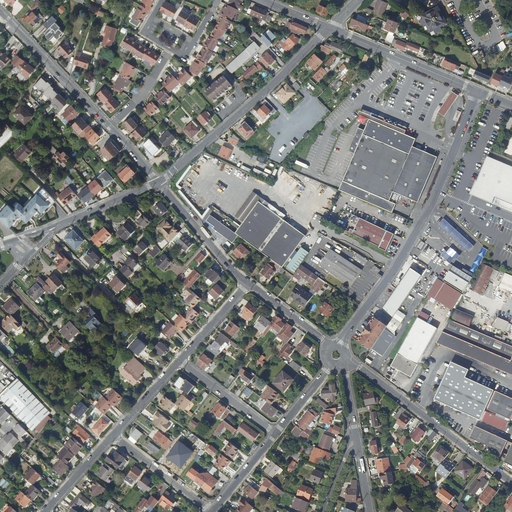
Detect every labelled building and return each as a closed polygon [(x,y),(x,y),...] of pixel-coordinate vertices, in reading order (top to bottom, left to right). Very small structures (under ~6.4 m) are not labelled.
[(19,0),(5,0),(4,1),(12,8),(19,0)] [(145,3),(143,6),(150,10),(152,7),(150,6),(153,0),(142,0),(141,1),(145,3)] [(232,0),(230,0),(228,5),(238,10),(242,11),(244,6),(240,4),(240,3),(232,0)] [(378,0),(373,12),(383,16),(388,3),(381,0),(378,0)] [(165,1),(159,10),(170,16),(170,15),(173,17),(178,9),(175,8),(175,7),(165,1)] [(328,11),(334,14),(336,12),(329,9),(331,5),(324,2),(323,6),(320,5),(317,11),(326,16),(328,11)] [(430,13),(428,12),(421,15),(423,18),(420,20),(423,27),(427,26),(430,32),(434,30),(435,34),(442,30),(440,26),(447,23),(445,20),(449,18),(445,11),(442,13),(437,3),(430,7),(431,10),(432,12),(430,13)] [(150,10),(143,6),(140,4),(132,17),(140,22),(142,19),(146,13),(148,14),(150,10)] [(62,13),(66,8),(62,5),(58,9),(62,13)] [(238,10),(228,5),(227,5),(224,10),(222,9),(219,14),(221,15),(231,21),(238,10)] [(263,19),(263,20),(265,21),(268,15),(268,14),(266,13),(267,12),(254,6),(250,14),(263,19)] [(92,11),(105,17),(106,14),(93,8),(92,11)] [(407,18),(410,11),(404,8),(401,15),(407,18)] [(181,23),(184,25),(190,15),(182,10),(176,19),(181,22),(181,23)] [(33,12),(25,19),(32,27),(40,19),(33,12)] [(184,25),(184,26),(187,28),(188,27),(190,28),(193,30),(199,20),(190,15),(184,25)] [(231,21),(221,15),(218,19),(219,19),(218,22),(219,23),(216,27),(225,32),(226,32),(232,22),(231,21)] [(356,20),(365,24),(367,19),(359,15),(356,20)] [(61,28),(51,17),(45,23),(49,27),(43,33),(46,36),(48,34),(51,37),(53,35),(58,39),(61,36),(60,35),(63,33),(59,29),(61,28)] [(105,37),(113,40),(117,26),(118,22),(112,20),(113,19),(109,17),(106,24),(109,25),(105,37)] [(368,25),(365,24),(356,20),(353,19),(350,25),(365,31),(368,25)] [(398,23),(389,19),(384,29),(394,33),(398,23)] [(292,28),(290,32),(295,34),(297,34),(297,33),(295,32),(296,30),(305,34),(307,29),(293,23),(292,24),(288,22),(286,26),(291,27),(292,28)] [(218,42),(219,42),(225,32),(216,27),(216,26),(214,30),(215,30),(214,32),(213,32),(210,37),(218,42)] [(275,37),(270,31),(264,36),(263,35),(260,38),(267,45),(267,46),(270,44),(269,43),(275,37)] [(255,33),(252,37),(257,41),(260,37),(255,33)] [(395,36),(388,33),(386,40),(392,43),(395,36)] [(280,41),(278,42),(281,45),(288,52),(299,40),(293,35),(284,44),(280,41)] [(121,45),(131,51),(136,42),(137,42),(126,36),(124,39),(121,45)] [(218,42),(210,37),(209,36),(203,46),(204,47),(212,52),(218,42)] [(407,44),(397,40),(394,47),(404,51),(406,47),(414,50),(416,45),(408,42),(407,44)] [(69,44),(65,41),(56,49),(59,52),(60,51),(62,54),(66,58),(73,51),(67,45),(69,44)] [(139,44),(136,42),(131,51),(143,59),(143,58),(148,49),(145,47),(144,48),(143,47),(143,46),(140,44),(139,44)] [(326,43),(324,46),(331,49),(335,50),(340,53),(341,51),(341,50),(342,46),(332,42),(331,45),(326,43)] [(259,48),(253,43),(226,69),(231,74),(259,48)] [(329,53),(331,49),(324,46),(321,45),(318,49),(329,53)] [(212,52),(204,47),(201,51),(200,53),(199,53),(197,57),(198,58),(208,63),(213,52),(212,52)] [(9,57),(6,55),(4,53),(5,52),(1,49),(0,49),(0,64),(2,66),(9,57)] [(160,56),(148,49),(143,58),(155,65),(160,56)] [(82,53),(78,52),(74,64),(87,69),(91,59),(81,56),(82,53)] [(258,57),(255,59),(257,61),(260,65),(263,63),(267,67),(274,61),(266,53),(259,59),(258,57)] [(314,54),(306,62),(314,69),(322,61),(314,54)] [(333,54),(324,63),(328,66),(336,57),(333,54)] [(19,67),(18,68),(21,71),(27,63),(18,56),(13,62),(19,67)] [(2,66),(5,68),(12,60),(9,57),(2,66)] [(443,57),(440,64),(454,70),(455,68),(458,69),(460,66),(444,60),(445,58),(443,57)] [(206,64),(197,59),(195,62),(194,61),(188,70),(197,75),(197,76),(203,67),(204,67),(206,64)] [(353,63),(351,61),(346,66),(343,69),(342,71),(344,73),(353,63)] [(129,79),(134,71),(136,68),(126,62),(119,74),(120,74),(129,79)] [(262,67),(257,62),(242,75),(246,79),(257,69),(258,71),(262,67)] [(34,69),(27,63),(21,71),(20,72),(19,72),(17,76),(22,80),(25,76),(27,78),(34,69)] [(321,67),(311,76),(315,80),(320,75),(322,76),(326,72),(321,67)] [(180,83),(183,86),(192,77),(184,68),(180,72),(181,73),(179,74),(175,78),(180,83)] [(473,75),(489,82),(491,77),(475,70),(473,75)] [(491,83),(498,86),(499,86),(502,87),(503,85),(509,88),(511,82),(511,78),(504,75),(503,76),(495,73),(491,83)] [(120,74),(113,86),(122,91),(125,86),(127,87),(131,81),(129,79),(120,74)] [(170,92),(180,83),(175,78),(172,74),(162,84),(170,92)] [(223,75),(204,92),(213,102),(232,85),(223,75)] [(44,93),(51,84),(52,84),(49,81),(47,82),(45,81),(46,80),(43,76),(35,84),(44,93)] [(55,87),(51,84),(44,93),(43,93),(48,98),(52,101),(53,100),(59,93),(56,90),(55,91),(53,89),(55,87)] [(278,97),(284,103),(294,93),(287,86),(281,91),(283,92),(278,97)] [(101,100),(104,104),(112,96),(113,95),(105,87),(97,94),(102,99),(101,100)] [(154,97),(162,105),(170,97),(163,90),(160,93),(158,95),(157,94),(154,97)] [(59,93),(53,100),(62,109),(68,102),(59,93)] [(294,93),(284,103),(285,104),(294,93)] [(112,96),(104,104),(112,112),(120,105),(112,96)] [(152,102),(144,109),(149,115),(150,116),(159,108),(152,102)] [(26,123),(33,115),(21,105),(11,116),(19,123),(22,120),(26,123)] [(63,115),(66,118),(62,121),(66,125),(70,122),(79,113),(72,106),(63,115)] [(264,106),(257,113),(264,119),(271,113),(264,106)] [(211,119),(205,113),(198,119),(203,126),(211,119)] [(275,121),(280,126),(286,121),(280,116),(275,121)] [(89,125),(81,117),(72,126),(80,134),(89,125)] [(126,130),(129,133),(138,125),(130,117),(123,123),(128,128),(126,130)] [(0,148),(16,132),(4,120),(0,124),(0,148)] [(412,148),(415,140),(369,121),(364,132),(358,130),(349,153),(355,156),(340,190),(356,197),(387,210),(390,203),(396,205),(400,196),(418,204),(437,158),(414,149),(411,156),(409,155),(412,148)] [(194,134),(198,130),(192,123),(184,130),(191,138),(195,135),(194,134)] [(245,123),(237,130),(245,138),(253,132),(245,123)] [(135,136),(140,141),(147,134),(140,126),(132,134),(134,137),(135,136)] [(92,129),(85,136),(94,145),(98,142),(96,140),(100,137),(92,129)] [(176,138),(169,131),(160,139),(167,147),(176,138)] [(260,144),(270,133),(268,131),(258,142),(260,144)] [(230,138),(228,143),(240,148),(244,144),(238,141),(239,139),(233,135),(232,138),(230,138)] [(152,156),(160,150),(155,145),(157,143),(151,136),(142,145),(152,156)] [(120,152),(111,142),(102,150),(104,153),(103,154),(109,161),(114,157),(116,159),(120,156),(118,153),(120,152)] [(32,150),(25,143),(14,154),(22,161),(32,150)] [(69,163),(66,160),(69,157),(64,152),(61,154),(52,145),(50,147),(52,150),(51,151),(55,155),(55,156),(65,166),(69,163)] [(219,156),(226,159),(230,150),(223,147),(219,156)] [(265,164),(268,159),(260,156),(259,156),(257,161),(265,164)] [(511,167),(487,157),(486,156),(475,181),(473,187),(472,189),(479,192),(479,190),(493,196),(491,202),(511,211),(511,167)] [(135,173),(128,166),(125,169),(123,167),(121,165),(116,171),(126,181),(135,173)] [(74,169),(70,166),(66,171),(68,173),(63,179),(67,184),(73,180),(69,175),(74,169)] [(97,179),(105,188),(113,180),(106,171),(97,179)] [(471,194),(491,202),(493,196),(479,190),(479,192),(472,189),(473,187),(475,181),(474,180),(469,193),(471,194)] [(85,201),(94,194),(90,190),(85,184),(80,188),(83,191),(79,194),(85,201)] [(37,219),(55,200),(43,186),(24,208),(18,203),(12,209),(7,205),(0,212),(0,219),(10,228),(20,216),(27,222),(33,216),(37,219)] [(61,195),(68,204),(72,201),(71,200),(77,196),(70,188),(61,195)] [(235,217),(243,222),(259,201),(262,198),(254,193),(251,196),(235,217)] [(267,208),(269,206),(270,205),(262,198),(259,201),(243,222),(239,227),(235,234),(242,238),(257,249),(270,259),(279,266),(282,268),(306,237),(283,220),(267,208)] [(396,205),(390,203),(387,210),(393,213),(396,205)] [(159,204),(153,210),(161,218),(167,212),(159,204)] [(270,205),(269,206),(267,208),(283,220),(286,216),(282,213),(270,205)] [(144,216),(139,221),(144,227),(149,222),(144,216)] [(213,229),(235,245),(242,238),(235,234),(210,216),(206,221),(214,227),(213,229)] [(395,234),(361,218),(358,224),(355,230),(353,233),(353,234),(380,247),(380,248),(387,251),(392,240),(395,234)] [(448,234),(453,228),(445,220),(440,226),(448,234)] [(170,243),(179,233),(174,228),(171,231),(167,227),(169,225),(165,221),(158,228),(162,233),(161,234),(170,243)] [(121,229),(115,235),(122,242),(134,230),(128,224),(121,230),(121,229)] [(96,234),(91,239),(98,247),(111,235),(104,228),(96,235),(96,234)] [(450,236),(469,252),(474,246),(455,230),(450,236)] [(80,245),(83,242),(74,232),(67,239),(76,249),(80,245)] [(183,235),(177,242),(186,251),(192,244),(183,235)] [(135,249),(134,250),(136,253),(138,252),(141,254),(147,247),(142,242),(135,248),(135,249)] [(149,252),(154,257),(162,250),(157,245),(149,252)] [(245,258),(250,253),(241,245),(233,253),(241,260),(244,257),(245,258)] [(294,272),(309,253),(301,247),(286,267),(294,272)] [(456,262),(460,258),(451,249),(447,254),(445,252),(441,256),(450,265),(454,261),(456,262)] [(98,264),(101,261),(92,251),(85,258),(94,267),(98,264)] [(331,251),(320,267),(351,288),(361,272),(331,251)] [(56,264),(62,270),(64,267),(67,270),(69,268),(67,266),(70,262),(61,253),(58,256),(61,259),(56,264)] [(205,257),(200,253),(195,259),(200,262),(205,257)] [(356,254),(353,260),(365,268),(368,262),(356,254)] [(164,255),(156,263),(163,269),(171,261),(164,255)] [(469,271),(475,274),(482,261),(484,258),(478,255),(469,271)] [(138,263),(131,256),(125,263),(127,264),(120,271),(127,278),(133,271),(132,270),(138,263)] [(276,269),(279,266),(270,259),(269,260),(271,261),(269,264),(273,267),(271,269),(267,266),(263,272),(270,277),(276,269)] [(484,295),(494,267),(483,263),(473,291),(484,295)] [(305,270),(306,268),(302,265),(294,276),(298,279),(301,276),(314,284),(318,278),(305,270)] [(282,274),(285,270),(282,268),(279,266),(276,269),(282,274)] [(453,267),(450,273),(469,284),(473,278),(462,272),(453,267)] [(371,272),(377,276),(380,272),(374,268),(371,272)] [(462,272),(473,278),(475,274),(469,271),(464,268),(462,272)] [(212,269),(206,276),(213,282),(219,276),(212,269)] [(410,269),(381,311),(393,318),(394,318),(398,311),(422,276),(410,269)] [(195,271),(183,284),(186,286),(189,289),(200,276),(195,271)] [(113,286),(118,280),(110,272),(104,278),(112,286),(113,286)] [(500,286),(511,291),(511,290),(511,274),(506,272),(500,286)] [(44,282),(43,281),(37,275),(33,278),(38,283),(45,291),(47,293),(51,289),(49,287),(51,285),(53,287),(53,288),(60,282),(52,273),(45,280),(44,282)] [(186,276),(182,273),(178,279),(181,281),(186,276)] [(469,284),(450,273),(444,282),(463,293),(464,294),(469,284)] [(317,292),(325,283),(319,279),(318,278),(314,284),(311,288),(312,289),(316,292),(317,292)] [(453,310),(463,293),(444,282),(438,279),(432,290),(430,289),(419,308),(423,310),(431,296),(453,310)] [(36,300),(45,291),(38,283),(29,292),(36,300)] [(208,292),(209,293),(217,285),(216,284),(208,292)] [(224,292),(217,285),(209,293),(217,300),(217,299),(220,302),(224,298),(221,295),(224,292)] [(189,295),(184,301),(191,308),(192,308),(200,299),(189,289),(186,286),(183,290),(189,295)] [(301,304),(305,307),(313,296),(310,294),(308,294),(308,295),(309,293),(303,289),(302,290),(301,290),(300,291),(296,288),(290,296),(294,299),(295,298),(295,299),(297,300),(296,301),(296,303),(299,304),(301,304)] [(128,289),(121,296),(129,305),(137,297),(128,289)] [(12,300),(4,308),(6,309),(12,316),(20,308),(12,300)] [(326,302),(320,310),(329,316),(334,309),(326,302)] [(245,316),(250,320),(252,318),(251,317),(257,310),(249,304),(243,311),(247,314),(245,316)] [(97,319),(100,317),(91,308),(88,311),(92,315),(84,323),(88,327),(89,326),(94,331),(101,323),(97,319)] [(199,315),(192,308),(191,308),(183,317),(189,322),(193,325),(195,323),(193,321),(199,315)] [(456,308),(452,319),(470,326),(474,316),(456,308)] [(12,316),(6,309),(1,314),(2,315),(0,316),(0,323),(4,328),(10,323),(12,326),(17,321),(12,316)] [(428,321),(430,315),(421,310),(418,316),(428,321)] [(398,311),(394,318),(401,322),(405,316),(398,311)] [(181,315),(172,324),(181,332),(185,328),(184,327),(189,322),(183,317),(181,315)] [(270,326),(269,325),(263,334),(261,336),(263,338),(272,327),(279,333),(285,326),(280,322),(281,321),(277,317),(270,326)] [(511,322),(497,317),(494,326),(509,332),(511,323),(511,322)] [(254,327),(263,334),(269,325),(270,324),(262,318),(254,327)] [(392,330),(395,332),(401,322),(394,318),(393,318),(387,327),(392,330)] [(417,318),(390,366),(410,377),(437,329),(438,325),(435,324),(433,327),(417,318)] [(358,343),(371,351),(373,349),(385,330),(387,327),(374,319),(358,343)] [(511,375),(511,347),(449,320),(437,343),(511,375)] [(144,326),(139,321),(136,325),(130,331),(135,335),(144,326)] [(181,332),(172,324),(171,322),(162,332),(170,339),(172,337),(175,340),(179,336),(183,339),(186,336),(181,332)] [(71,323),(65,328),(74,337),(80,332),(71,323)] [(233,337),(239,329),(232,323),(225,331),(233,337)] [(278,336),(287,343),(294,335),(290,331),(292,328),(287,324),(278,336)] [(70,341),(74,337),(65,328),(61,332),(70,341)] [(373,349),(383,355),(395,337),(392,335),(389,333),(385,330),(373,349)] [(227,344),(230,340),(221,333),(218,336),(220,337),(213,346),(212,345),(208,350),(218,357),(228,345),(227,344)] [(66,347),(68,345),(60,337),(58,334),(55,337),(57,339),(47,348),(58,358),(61,356),(61,354),(58,351),(64,346),(66,347)] [(254,334),(251,338),(253,339),(257,342),(260,338),(254,334)] [(137,339),(129,348),(139,356),(147,348),(137,339)] [(160,342),(153,349),(162,356),(168,349),(160,342)] [(249,343),(244,350),(248,353),(253,346),(249,343)] [(291,347),(287,343),(277,356),(282,360),(286,354),(288,356),(291,352),(289,350),(291,347)] [(298,346),(295,350),(305,357),(308,354),(307,353),(311,349),(303,343),(300,347),(298,346)] [(205,371),(212,361),(204,355),(197,364),(205,371)] [(293,361),(290,366),(298,372),(301,368),(293,361)] [(453,361),(435,401),(506,432),(511,418),(511,399),(467,378),(470,369),(453,361)] [(134,377),(130,382),(134,386),(146,372),(138,366),(131,374),(134,377)] [(290,385),(294,380),(283,371),(273,384),(284,393),(290,385)] [(254,378),(246,372),(243,376),(241,378),(245,381),(244,382),(248,386),(254,378)] [(226,382),(230,385),(235,378),(231,375),(226,382)] [(181,377),(174,385),(187,394),(194,385),(186,379),(185,380),(181,377)] [(17,378),(0,395),(0,403),(3,400),(33,430),(51,413),(17,378)] [(331,386),(331,391),(321,392),(322,397),(331,396),(331,402),(336,401),(335,396),(337,395),(336,390),(335,390),(334,385),(331,386)] [(271,405),(275,400),(273,399),(277,392),(269,386),(261,397),(268,403),(271,405)] [(170,397),(169,399),(173,402),(175,400),(173,399),(179,392),(173,387),(168,395),(170,397)] [(247,395),(251,390),(247,387),(243,392),(247,395)] [(113,389),(105,398),(113,405),(114,406),(116,403),(117,404),(123,398),(113,389)] [(185,411),(192,401),(183,394),(175,404),(185,411)] [(373,394),(364,395),(365,406),(378,403),(377,399),(374,399),(373,394)] [(173,402),(169,399),(165,396),(162,399),(163,400),(159,404),(169,412),(175,404),(173,402)] [(109,409),(113,405),(105,398),(103,397),(95,406),(96,407),(103,414),(108,408),(109,409)] [(318,399),(316,401),(324,409),(326,406),(318,399)] [(81,401),(72,412),(80,419),(89,408),(81,401)] [(273,417),(278,410),(271,405),(268,403),(263,410),(273,417)] [(211,411),(207,417),(209,419),(214,413),(220,418),(226,409),(219,404),(213,412),(211,411)] [(103,414),(96,407),(93,410),(100,417),(103,414)] [(394,418),(398,421),(402,415),(403,414),(406,410),(402,407),(394,418)] [(11,415),(4,408),(0,413),(0,422),(3,424),(7,419),(11,415)] [(329,414),(324,412),(323,415),(324,416),(322,422),(331,424),(334,413),(337,413),(336,408),(330,409),(329,414)] [(221,419),(223,421),(224,421),(231,412),(228,409),(224,414),(224,415),(221,419)] [(154,416),(156,418),(152,423),(165,433),(170,427),(167,424),(169,422),(157,412),(154,416)] [(309,412),(298,426),(304,431),(318,415),(314,412),(312,414),(309,412)] [(406,418),(402,415),(398,421),(397,423),(405,429),(410,421),(406,418)] [(102,418),(93,429),(98,434),(108,423),(102,418)] [(219,435),(227,423),(224,421),(223,421),(215,432),(219,435)] [(28,432),(20,423),(16,427),(14,429),(19,434),(16,437),(20,440),(22,442),(24,440),(22,437),(28,432)] [(221,436),(229,425),(227,423),(219,435),(221,436)] [(242,423),(237,430),(252,442),(257,434),(242,423)] [(334,425),(334,427),(330,426),(328,431),(339,435),(342,427),(334,425)] [(308,441),(311,437),(304,431),(298,426),(292,433),(298,438),(300,435),(308,441)] [(475,427),(470,439),(485,446),(484,450),(501,458),(508,442),(475,427)] [(417,431),(415,430),(413,433),(414,434),(412,437),(418,442),(425,434),(419,428),(417,431)] [(83,429),(77,436),(79,438),(77,440),(82,445),(90,435),(83,429)] [(137,430),(131,436),(138,441),(143,434),(137,430)] [(433,440),(437,434),(434,431),(429,437),(433,440)] [(6,436),(3,438),(13,448),(20,440),(16,437),(11,432),(9,435),(7,437),(6,436)] [(159,444),(166,450),(172,442),(162,434),(157,440),(160,443),(159,444)] [(323,434),(318,448),(329,453),(332,445),(331,445),(333,438),(323,434)] [(73,437),(65,446),(66,447),(74,455),(78,450),(79,451),(83,446),(82,445),(77,440),(73,437)] [(13,448),(3,438),(1,441),(2,443),(0,445),(0,448),(3,451),(7,455),(13,448)] [(199,451),(206,444),(200,438),(193,445),(199,451)] [(219,441),(214,447),(217,450),(218,450),(222,444),(219,441)] [(371,442),(373,455),(380,453),(379,450),(377,450),(376,441),(371,442)] [(235,454),(239,450),(229,443),(223,451),(234,459),(235,456),(234,455),(235,454)] [(150,444),(148,448),(157,456),(161,452),(150,444)] [(28,449),(29,448),(27,447),(24,451),(25,452),(22,456),(29,462),(35,455),(28,449)] [(66,464),(74,455),(66,447),(57,457),(61,460),(66,464)] [(213,456),(218,450),(217,450),(214,447),(213,448),(211,447),(207,452),(213,456)] [(328,460),(331,454),(329,453),(318,448),(315,447),(309,461),(314,464),(317,456),(328,460)] [(433,456),(443,463),(443,461),(445,459),(449,454),(440,447),(433,456)] [(175,450),(173,453),(181,459),(183,456),(175,450)] [(171,451),(166,458),(169,460),(171,459),(179,466),(183,461),(181,459),(173,453),(171,451)] [(116,452),(113,456),(111,458),(109,457),(107,461),(117,469),(124,459),(116,452)] [(223,470),(226,467),(225,466),(226,464),(228,464),(230,461),(221,454),(214,463),(223,470)] [(422,459),(416,454),(407,467),(408,469),(410,471),(413,467),(412,466),(413,465),(414,466),(419,469),(423,464),(420,462),(422,459)] [(374,461),(377,475),(379,475),(390,472),(388,458),(374,461)] [(60,476),(69,467),(66,464),(61,460),(53,469),(60,476)] [(273,477),(281,468),(273,461),(266,471),(273,477)] [(448,464),(443,461),(443,463),(437,470),(447,478),(456,466),(451,463),(450,464),(448,467),(447,466),(448,464)] [(289,462),(285,467),(289,470),(293,466),(289,462)] [(456,472),(465,479),(473,469),(463,462),(456,472)] [(106,480),(114,470),(105,463),(103,466),(104,467),(101,470),(98,474),(106,480)] [(141,472),(134,466),(125,478),(124,480),(125,481),(126,480),(129,482),(131,480),(132,481),(134,480),(135,480),(141,472)] [(33,468),(24,477),(27,480),(32,484),(40,475),(33,468)] [(192,468),(187,475),(194,480),(199,474),(192,468)] [(315,470),(311,480),(319,483),(323,474),(315,470)] [(436,472),(446,479),(447,478),(437,470),(436,472)] [(393,484),(391,472),(390,472),(379,475),(380,480),(383,480),(384,486),(393,484)] [(218,481),(209,474),(205,478),(200,485),(209,493),(210,491),(211,493),(213,490),(212,489),(218,481)] [(49,477),(46,480),(52,485),(54,482),(49,477)] [(152,483),(144,477),(135,488),(140,492),(143,489),(146,491),(146,490),(149,492),(154,485),(152,484),(152,483)] [(427,484),(419,478),(416,481),(424,487),(427,484)] [(482,478),(479,482),(477,480),(469,491),(471,493),(474,495),(486,480),(482,478)] [(277,494),(281,490),(267,479),(261,490),(265,492),(268,488),(277,494)] [(31,500),(34,496),(38,490),(32,484),(27,480),(24,484),(28,488),(23,493),(31,500)] [(104,488),(95,481),(92,485),(91,485),(89,487),(91,489),(89,492),(96,498),(100,493),(104,488)] [(252,481),(249,485),(250,485),(259,493),(261,494),(262,492),(257,488),(258,485),(252,481)] [(351,481),(351,488),(346,488),(346,501),(356,502),(356,495),(357,481),(351,481)] [(437,491),(427,483),(427,484),(424,487),(434,494),(437,491)] [(253,499),(259,493),(250,485),(245,492),(253,499)] [(301,486),(298,494),(309,498),(312,490),(301,486)] [(485,497),(491,501),(497,493),(489,487),(482,497),(484,499),(485,497)] [(443,489),(437,496),(444,502),(445,501),(449,504),(454,497),(443,489)] [(169,493),(167,491),(161,499),(163,500),(164,499),(173,506),(176,502),(168,495),(169,493)] [(24,507),(31,500),(23,493),(22,492),(16,499),(24,507)] [(72,501),(69,505),(73,508),(75,510),(81,504),(84,506),(87,502),(79,495),(73,502),(72,501)] [(145,498),(136,509),(139,511),(140,511),(145,505),(147,507),(149,505),(154,508),(155,506),(158,502),(154,499),(154,500),(151,498),(149,501),(145,498)] [(304,511),(308,502),(297,498),(293,507),(304,511)] [(167,511),(171,506),(163,500),(160,505),(167,511)] [(250,511),(253,508),(243,500),(238,507),(240,508),(236,511),(250,511)] [(244,500),(243,500),(253,508),(254,508),(244,500)] [(441,506),(449,511),(452,511),(454,510),(444,502),(441,506)] [(455,510),(457,511),(466,511),(462,508),(464,505),(461,503),(455,510)]
